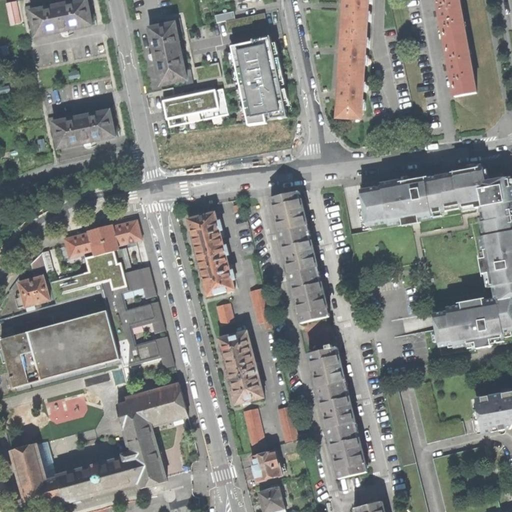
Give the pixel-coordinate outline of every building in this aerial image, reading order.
[(65,31),(94,25),(88,1),(93,0),(78,0),(79,1),(41,9),(40,4),(26,7),(27,14),(31,13),(37,37),(65,31)] [(342,118),(364,119),(364,111),(365,102),(365,93),(366,84),(367,67),(367,58),(368,49),(368,40),(369,23),(370,14),(371,5),(370,0),(348,0),(348,4),(345,4),(345,8),(345,11),(348,12),(346,48),(343,48),(343,52),(343,55),(345,55),(343,92),(340,92),(340,96),(340,99),(343,100),(342,118)] [(440,0),(443,17),(449,44),(469,40),(461,0),(440,0)] [(9,3),(13,17),(20,14),(17,2),(9,3)] [(215,16),(217,23),(236,19),(234,12),(215,16)] [(226,22),(228,34),(267,26),(265,14),(226,22)] [(156,57),(162,85),(186,80),(187,85),(195,83),(192,69),(186,70),(178,33),(184,32),(181,17),(174,19),(174,23),(150,28),(156,57)] [(242,83),(249,122),(290,116),(282,79),(272,36),(255,40),(255,42),(234,47),(242,83)] [(458,97),(479,93),(469,40),(449,44),(453,71),(458,97)] [(195,68),(198,83),(223,78),(219,63),(195,68)] [(69,73),(70,80),(81,78),(80,71),(69,73)] [(0,89),(1,94),(14,92),(12,84),(0,86),(0,89)] [(164,101),(170,127),(230,115),(224,89),(185,97),(182,97),(164,101)] [(20,106),(21,114),(34,112),(33,104),(20,106)] [(88,142),(116,137),(111,112),(116,111),(114,104),(101,107),(102,113),(65,121),(64,115),(49,117),(50,125),(55,124),(60,148),(88,142)] [(36,149),(47,147),(45,139),(34,142),(36,149)] [(489,167),(491,181),(509,178),(511,194),(511,202),(510,203),(511,214),(511,171),(502,164),(489,167)] [(389,222),(389,225),(432,217),(432,214),(446,212),(445,208),(460,206),(460,209),(475,206),(475,209),(482,208),(510,203),(511,202),(511,194),(509,178),(491,181),(492,183),(490,183),(488,183),(485,167),(461,172),(462,175),(423,182),(419,182),(419,180),(382,186),(383,189),(361,193),(367,226),(389,222)] [(297,192),(272,198),(278,223),(282,239),(310,232),(310,231),(307,232),(305,226),(308,225),(302,198),(299,199),(297,192)] [(230,206),(232,213),(245,210),(244,203),(230,206)] [(495,288),(498,301),(511,298),(511,214),(510,203),(482,208),(485,223),(483,223),(486,237),(482,238),(486,259),(479,260),(482,275),(488,274),(491,288),(495,288)] [(202,271),(208,297),(235,290),(232,281),(235,280),(233,272),(230,272),(226,256),(229,255),(227,247),(224,247),(220,231),(222,230),(220,222),(218,223),(215,214),(188,221),(195,246),(202,271)] [(66,239),(71,259),(95,253),(96,256),(121,250),(120,246),(144,240),(139,220),(114,227),(113,223),(101,226),(90,229),(90,233),(66,239)] [(310,233),(310,232),(282,239),(288,263),(292,281),(320,274),(320,273),(317,274),(315,267),(319,267),(312,240),(309,241),(307,234),(310,233)] [(130,274),(123,249),(87,259),(91,272),(51,282),(57,304),(105,291),(109,310),(123,359),(125,368),(166,358),(169,368),(176,366),(168,337),(139,345),(135,329),(155,324),(157,334),(167,332),(159,302),(130,310),(126,296),(145,291),(148,301),(158,298),(151,268),(130,274)] [(32,264),(35,276),(49,272),(43,252),(36,259),(32,264)] [(321,274),(320,274),(292,281),(298,303),(302,323),(328,317),(327,316),(331,315),(330,314),(327,315),(326,309),(329,308),(322,281),(319,282),(317,275),(321,274)] [(27,306),(28,307),(36,304),(52,300),(45,276),(21,283),(23,289),(25,296),(27,306)] [(265,322),(272,321),(264,288),(250,291),(258,324),(265,322)] [(27,306),(25,296),(17,298),(19,308),(27,306)] [(511,298),(498,301),(498,303),(492,304),(492,302),(454,309),(455,313),(434,317),(434,322),(439,346),(448,344),(449,348),(476,343),(477,349),(482,348),(491,346),(490,340),(511,336),(511,330),(511,329),(511,298)] [(216,307),(222,327),(235,323),(230,304),(216,307)] [(9,364),(15,388),(123,359),(109,310),(56,324),(54,316),(15,326),(17,335),(2,340),(9,364)] [(273,328),(272,321),(265,322),(266,329),(273,328)] [(228,372),(236,405),(264,397),(247,333),(220,340),(228,372)] [(312,368),(319,396),(348,389),(348,388),(345,389),(343,382),(346,381),(340,355),(337,356),(335,348),(334,348),(333,345),(327,346),(328,349),(309,354),(312,368)] [(428,444),(467,435),(463,421),(438,428),(426,383),(413,386),(428,444)] [(154,426),(190,416),(185,399),(181,384),(128,398),(129,403),(118,406),(131,452),(123,455),(124,457),(58,476),(59,478),(65,501),(66,503),(140,483),(141,488),(169,480),(154,426)] [(322,408),(330,438),(358,431),(358,430),(355,431),(353,424),(356,423),(350,396),(347,397),(345,390),(348,390),(348,389),(319,396),(322,408)] [(385,393),(403,466),(416,463),(417,463),(399,389),(385,393)] [(511,393),(494,396),(495,401),(479,404),(478,403),(483,431),(484,431),(484,430),(500,427),(511,424),(511,393)] [(279,410),(287,443),(300,439),(292,407),(279,410)] [(245,412),(254,451),(267,447),(257,409),(245,412)] [(332,448),(340,479),(368,472),(368,471),(365,472),(363,465),(366,465),(360,438),(357,439),(355,432),(358,431),(330,438),(332,448)] [(62,502),(65,501),(59,478),(49,480),(46,471),(56,468),(48,441),(12,451),(28,511),(54,504),(54,506),(63,504),(62,502)] [(445,511),(495,511),(501,511),(498,498),(459,507),(449,469),(488,459),(485,446),(433,459),(445,511)] [(258,477),(259,482),(283,475),(282,472),(287,471),(285,464),(280,465),(277,451),(252,457),(255,468),(254,470),(254,473),(255,476),(258,477)] [(403,466),(414,511),(428,511),(416,463),(403,466)] [(265,511),(270,511),(275,511),(285,508),(279,488),(260,493),(263,503),(265,511)] [(385,511),(383,501),(354,508),(354,509),(358,508),(358,511),(385,511)]
